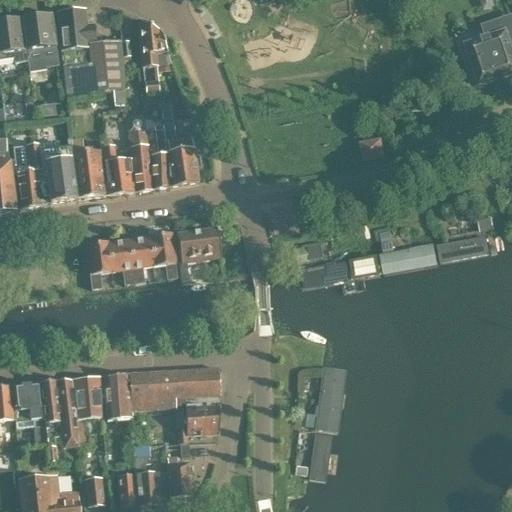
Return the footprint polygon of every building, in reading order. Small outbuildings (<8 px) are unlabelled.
[(82,7),(54,10),(56,33),(58,49),(86,46),(86,41),(94,40),(91,23),(84,23),(82,7)] [(45,65),(57,64),(49,11),(19,16),(25,54),(26,59),(27,70),(45,67),(45,65)] [(19,16),(0,18),(0,57),(11,56),(12,61),(26,59),(25,54),(19,16)] [(157,28),(136,17),(136,18),(137,33),(140,55),(139,55),(140,65),(154,64),(153,52),(164,50),(157,29),(157,28)] [(500,28),(460,42),(474,83),(511,69),(511,58),(507,43),(511,41),(511,21),(510,17),(498,21),(500,28)] [(88,62),(60,65),(63,96),(114,88),(122,87),(123,86),(121,59),(120,54),(119,39),(118,37),(94,40),(86,41),(86,46),(88,62)] [(127,38),(119,39),(120,54),(127,54),(129,54),(127,38)] [(164,50),(153,52),(154,64),(155,67),(169,65),(164,50)] [(156,79),(142,80),(143,91),(157,90),(156,79)] [(122,87),(114,88),(115,100),(124,99),(122,87)] [(30,100),(23,101),(24,111),(31,110),(30,100)] [(168,100),(159,102),(159,116),(161,127),(160,127),(165,185),(197,180),(196,179),(192,145),(191,145),(189,134),(173,136),(169,114),(168,100)] [(125,116),(124,119),(125,128),(126,138),(129,138),(131,156),(135,190),(150,188),(146,153),(143,126),(143,119),(142,115),(140,113),(138,112),(135,111),(130,112),(127,114),(125,116)] [(11,114),(2,115),(3,122),(12,121),(11,114)] [(149,153),(146,153),(150,188),(165,185),(160,127),(152,129),(155,152),(149,153)] [(2,128),(0,128),(0,211),(14,208),(7,157),(5,157),(2,128)] [(79,136),(69,137),(69,146),(75,197),(102,195),(98,160),(97,149),(80,150),(79,136)] [(56,139),(39,141),(40,150),(42,165),(42,164),(47,201),(74,198),(74,197),(75,197),(69,146),(67,147),(66,142),(56,143),(56,139)] [(375,139),(356,142),(359,157),(378,154),(375,139)] [(26,169),(13,170),(17,207),(43,202),(39,169),(40,168),(36,141),(23,143),(26,169)] [(101,149),(97,149),(98,160),(102,195),(135,190),(131,156),(114,158),(113,144),(100,145),(101,149)] [(487,207),(473,209),(475,222),(489,220),(487,207)] [(214,225),(174,231),(178,261),(176,262),(178,280),(187,279),(184,261),(219,256),(214,225)] [(169,231),(147,234),(152,265),(163,263),(164,278),(175,277),(173,262),(169,231)] [(147,234),(125,237),(132,282),(142,281),(140,266),(152,265),(147,234)] [(487,256),(483,236),(434,243),(437,264),(487,256)] [(125,237),(104,240),(108,271),(119,269),(122,283),(132,282),(125,237)] [(83,242),(82,243),(89,288),(99,287),(97,272),(108,271),(104,240),(83,242)] [(304,244),(292,245),(294,260),(307,258),(304,244)] [(431,246),(376,257),(381,280),(436,270),(431,246)] [(377,279),(373,257),(292,272),(296,295),(377,279)] [(320,364),(313,427),(335,429),(343,367),(320,364)] [(216,367),(174,369),(176,397),(216,394),(217,394),(216,367)] [(174,369),(126,372),(129,409),(173,407),(173,397),(176,397),(174,369)] [(117,372),(103,375),(106,416),(106,418),(130,416),(128,409),(129,409),(126,372),(117,372)] [(69,379),(68,379),(75,445),(76,445),(85,444),(83,418),(99,416),(101,416),(98,375),(97,375),(68,378),(69,379)] [(68,379),(53,380),(59,436),(60,447),(63,446),(75,445),(68,379)] [(35,380),(8,383),(8,384),(9,384),(12,418),(13,427),(39,424),(35,380)] [(37,380),(35,380),(39,424),(42,424),(44,445),(46,463),(55,462),(53,436),(59,436),(53,380),(37,381),(37,380)] [(8,384),(0,384),(0,419),(12,418),(9,384),(8,384)] [(183,428),(174,428),(174,443),(178,443),(178,442),(185,442),(185,436),(216,434),(216,405),(198,406),(197,401),(183,403),(183,428)] [(312,430),(306,477),(322,479),(328,432),(312,430)] [(185,442),(178,442),(178,443),(179,457),(188,456),(186,441),(185,442)] [(147,444),(130,445),(133,472),(132,472),(135,502),(159,501),(158,497),(156,471),(143,471),(142,462),(148,462),(147,444)] [(165,462),(164,462),(166,496),(191,494),(191,493),(187,460),(176,461),(176,454),(165,455),(165,462)] [(294,463),(293,472),(304,473),(305,465),(294,463)] [(55,473),(45,474),(48,511),(77,511),(75,489),(57,490),(55,473)] [(131,473),(114,474),(117,505),(133,504),(131,473)] [(48,511),(45,474),(15,476),(19,511),(48,511)] [(99,476),(82,478),(85,506),(102,504),(99,476)]
